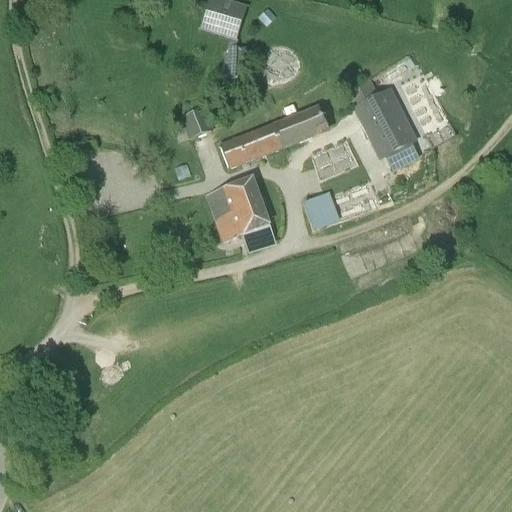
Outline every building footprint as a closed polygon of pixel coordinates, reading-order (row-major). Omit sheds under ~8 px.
[(247,10),(217,0),(209,0),(199,32),(236,44),(247,10)] [(218,83),(234,87),(242,53),(234,51),(230,52),(227,51),(218,83)] [(403,64),(408,72),(418,67),(413,58),(403,64)] [(347,92),(355,109),(375,100),(367,82),(347,92)] [(390,92),(375,100),(355,109),(354,109),(381,163),(416,145),(390,92)] [(329,133),(319,109),(275,126),(283,150),(283,151),(299,145),(329,133)] [(188,142),(213,133),(205,110),(180,118),(188,142)] [(275,126),(274,127),(219,148),(228,172),(283,151),(283,150),(275,126)] [(206,199),(223,245),(267,229),(250,183),(206,199)] [(331,196),(304,206),(314,234),(341,225),(331,196)]
